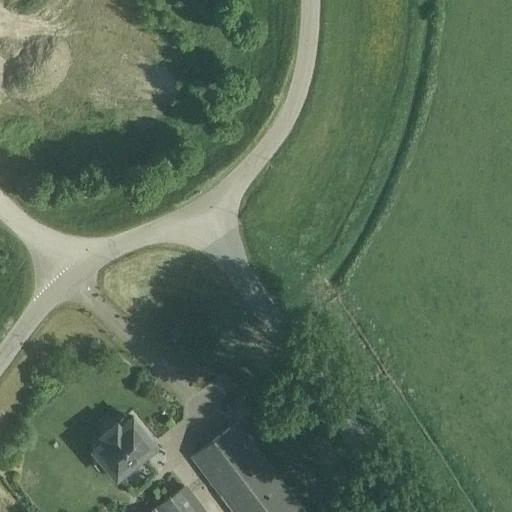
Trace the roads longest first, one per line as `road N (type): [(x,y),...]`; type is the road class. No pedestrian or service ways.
road 1 (unclassified): [(406,511),(199,218)]
road 2 (unclassified): [(199,218),(276,137),(298,83),(308,0)]
road 3 (unclassified): [(0,361),(69,273),(128,241),(199,218)]
